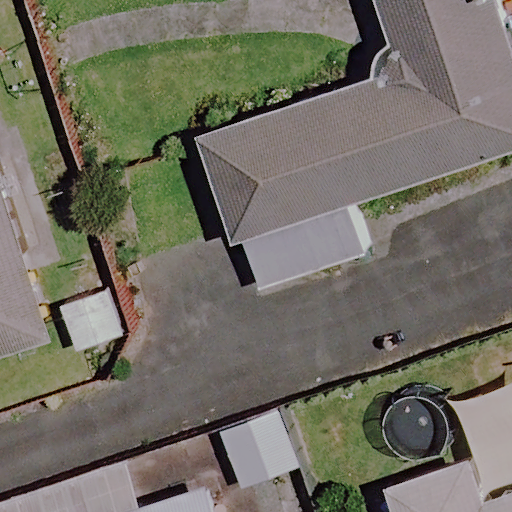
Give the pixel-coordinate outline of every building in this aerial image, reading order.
[(511,151),(511,48),(497,0),(376,0),(384,24),(397,69),(199,129),(248,292),(365,257),(348,201),(511,151)] [(0,183),(0,354),(48,339),(0,183)] [(298,468),(279,407),(216,427),(235,488),(298,468)] [(216,511),(207,483),(139,506),(122,455),(0,495),(0,511),(216,511)] [(511,511),(511,492),(477,504),(463,460),(348,498),(352,511),(511,511)]
